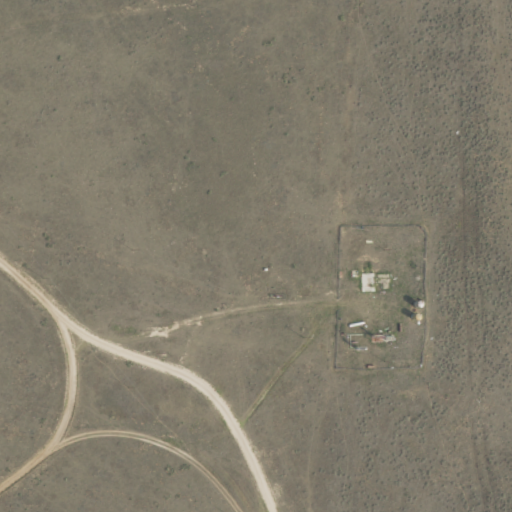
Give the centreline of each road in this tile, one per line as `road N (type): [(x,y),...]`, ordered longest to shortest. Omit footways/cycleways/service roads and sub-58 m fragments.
road 1 (residential): [(174,422),(169,385),(64,320),(15,230),(0,176)]
road 2 (residential): [(207,0),(270,22),(437,5)]
